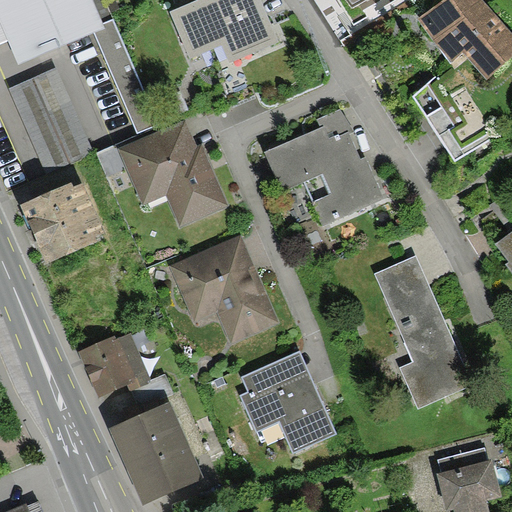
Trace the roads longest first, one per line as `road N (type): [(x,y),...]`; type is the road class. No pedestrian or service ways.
road 1 (residential): [(298,0),(465,273)]
road 2 (primary): [(115,511),(0,255)]
